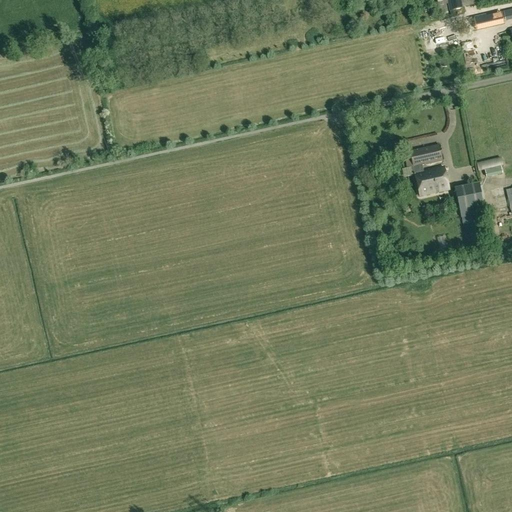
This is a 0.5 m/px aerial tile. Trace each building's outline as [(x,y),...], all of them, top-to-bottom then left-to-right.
[(460,0),(446,0),(448,4),(449,12),(463,8),(460,0)] [(443,168),(424,172),(422,166),(442,161),(438,145),(409,151),(410,157),(404,158),(407,169),(412,167),(414,175),(415,174),(420,196),(449,190),(443,168)] [(503,173),(502,165),(485,168),(486,176),(503,173)] [(455,188),(461,218),(485,213),(479,183),(455,188)] [(489,188),(491,197),(505,193),(502,185),(489,188)]
